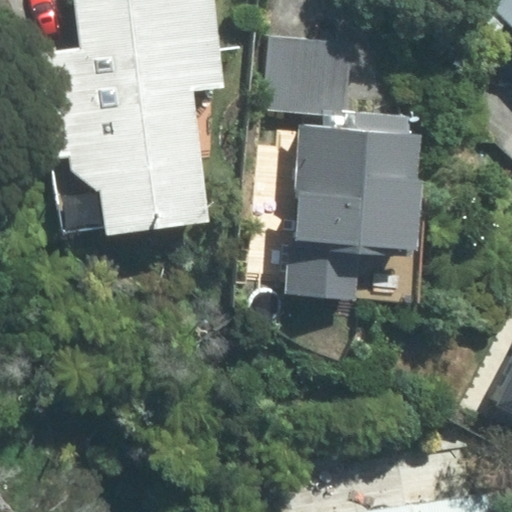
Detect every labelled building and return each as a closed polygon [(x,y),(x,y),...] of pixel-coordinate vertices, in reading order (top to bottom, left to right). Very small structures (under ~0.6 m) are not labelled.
[(200,0),(59,0),(64,44),(26,48),(43,189),(77,185),(83,234),(199,221),(185,94),(211,91),(200,0)] [(511,0),(470,0),(511,41),(511,0)] [(340,38),(254,32),(248,114),(285,117),(272,297),(345,302),(349,248),(393,251),(403,113),(335,108),(340,38)] [(511,315),(471,396),(511,416),(511,315)] [(263,511),(494,511),(484,435),(257,467),(263,511)]
